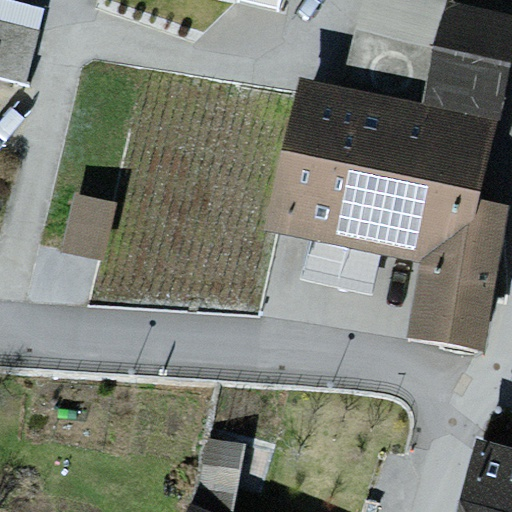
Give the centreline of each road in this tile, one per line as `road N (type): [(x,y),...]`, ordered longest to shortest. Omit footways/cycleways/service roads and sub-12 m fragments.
road 1 (residential): [(0,334),(376,359),(489,386)]
road 2 (residential): [(489,386),(457,432),(434,511)]
